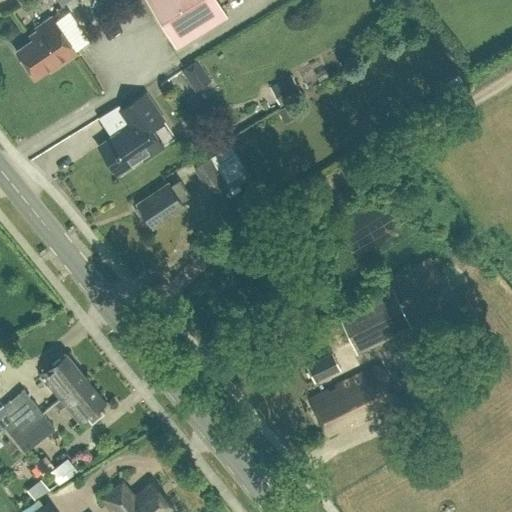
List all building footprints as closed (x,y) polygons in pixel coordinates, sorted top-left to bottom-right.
[(221,0),(149,0),(176,43),(228,10),(221,0)] [(32,37),(15,50),(35,75),(49,64),(50,66),(75,48),(50,14),(34,25),(37,29),(30,34),(32,37)] [(211,79),(197,58),(180,69),(194,90),(211,79)] [(290,74),(268,85),(279,105),(301,93),(290,74)] [(144,158),(162,146),(150,128),(163,119),(145,92),(120,109),(130,124),(98,145),(116,172),(142,154),(144,158)] [(219,149),(193,166),(196,171),(213,198),(228,188),(239,181),(232,171),(222,153),(219,149)] [(168,182),(137,203),(152,226),(186,203),(183,199),(189,194),(179,179),(170,185),(168,182)] [(428,256),(392,267),(401,296),(437,285),(428,256)] [(400,304),(391,285),(336,312),(355,353),(410,325),(400,304)] [(305,364),(314,381),(340,369),(331,351),(305,364)] [(39,374),(58,398),(85,377),(65,353),(39,374)] [(309,397),(326,433),(349,423),(350,425),(399,402),(381,364),(309,397)] [(97,406),(104,401),(85,377),(58,398),(53,402),(59,408),(64,404),(78,421),(87,414),(92,421),(102,412),(97,406)] [(7,412),(0,416),(0,429),(4,427),(6,430),(17,424),(28,416),(39,408),(38,406),(23,388),(11,398),(3,404),(1,405),(7,412)] [(17,424),(6,430),(22,450),(24,453),(33,445),(54,428),(39,408),(28,416),(17,424)] [(53,482),(72,468),(62,455),(43,469),(53,482)] [(170,511),(164,503),(166,501),(151,482),(133,496),(122,482),(103,497),(115,511),(170,511)] [(57,511),(47,499),(29,511),(57,511)]
